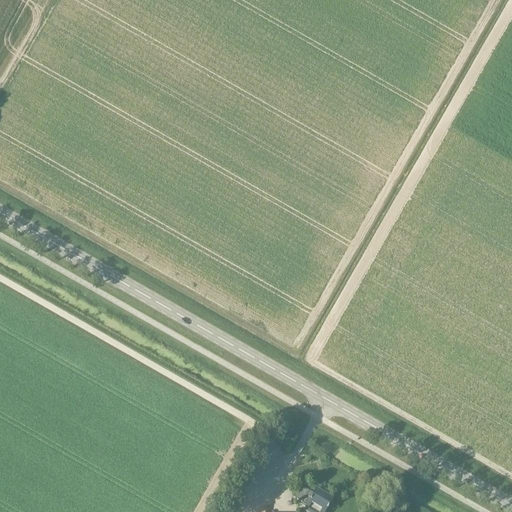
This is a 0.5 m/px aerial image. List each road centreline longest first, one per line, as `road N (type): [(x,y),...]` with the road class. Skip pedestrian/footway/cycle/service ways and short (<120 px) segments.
road 1 (primary): [(326,399),(0,213)]
road 2 (track): [(284,466),(258,429),(0,279)]
road 3 (primary): [(511,505),(326,399)]
